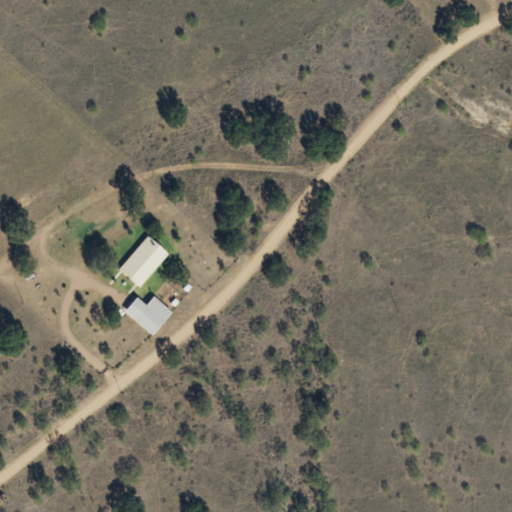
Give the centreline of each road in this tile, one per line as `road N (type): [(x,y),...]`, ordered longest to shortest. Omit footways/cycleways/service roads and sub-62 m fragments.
road 1 (residential): [(0,426),(41,417),(253,228),(268,158),(466,39),(511,32)]
road 2 (residential): [(0,288),(100,203),(268,158)]
